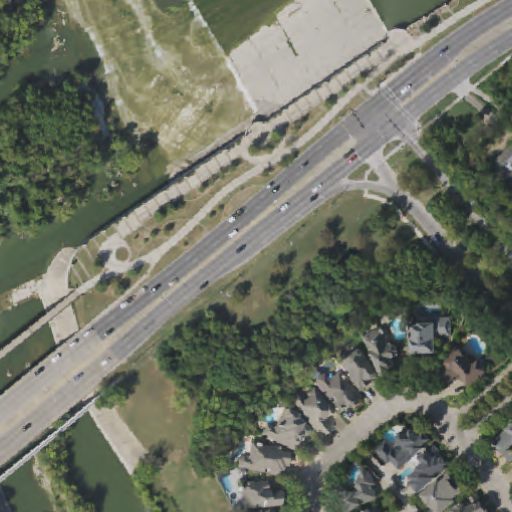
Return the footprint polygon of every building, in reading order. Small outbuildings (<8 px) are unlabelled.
[(511,191),(495,170),(498,167),(496,166),(497,162),(511,149),(511,191)] [(422,356),(412,355),(413,327),(420,327),(420,325),(438,325),(438,319),(452,320),(452,338),(437,337),(437,356),(422,356)] [(392,346),(393,347),(396,345),(400,353),(398,353),(400,356),(393,360),(397,369),(383,378),(372,356),(375,354),(373,351),(371,353),(363,338),(383,328),(392,346)] [(436,384),(435,368),(450,367),(450,348),(435,349),(435,355),(409,355),(410,385),(436,384)] [(366,355),(366,357),(377,369),(375,371),(379,375),(377,377),(379,379),(375,383),(373,381),(371,383),(372,384),(363,392),(338,363),(338,360),(340,359),(344,361),(353,353),(355,355),(359,351),(362,352),(366,355)] [(464,353),(475,366),(481,361),(488,370),(488,374),(471,389),(459,377),(450,384),(443,376),(450,369),(448,366),(464,353)] [(381,408),(396,401),(390,390),(398,386),(392,373),(388,375),(380,359),(362,368),(381,408)] [(325,376),(329,381),(331,379),(333,381),(339,376),(342,379),(343,377),(351,387),(353,386),(364,399),(361,401),(363,404),(358,408),(356,405),(351,408),(348,404),(346,406),(349,410),(342,415),(315,384),(316,380),(321,376),(324,375),(325,376)] [(357,423),(379,409),(360,379),(338,392),(357,423)] [(448,414),(457,406),(468,419),(488,401),(478,391),(473,395),(460,380),(436,401),(448,414)] [(308,387),(311,391),(314,388),(335,412),(325,420),(334,431),(323,441),(290,402),(308,387)] [(327,411),(322,405),(312,412),(339,445),(349,436),(353,440),(363,432),(338,402),(327,411)] [(304,425),(303,427),(309,429),(311,433),(309,436),(306,438),(303,437),(294,452),(262,435),(267,425),(275,429),(276,426),(280,428),(284,420),(282,419),(287,411),(300,418),(298,422),(304,425)] [(334,443),(314,419),(301,430),(296,424),(288,431),(317,466),(328,457),(324,451),(334,443)] [(511,450),(506,456),(495,443),(511,428),(511,450)] [(417,437),(423,438),(426,434),(432,441),(424,448),(426,451),(401,472),(393,463),(389,466),(377,451),(388,442),(393,449),(395,447),(398,451),(401,448),(398,444),(399,439),(403,435),(409,435),(413,431),(416,432),(418,434),(418,436),(417,437)] [(274,460),(265,455),(260,465),(295,483),(309,456),(283,442),(274,460)] [(252,444),(282,449),(281,452),(290,454),(288,468),(285,468),(283,478),(238,469),(237,467),(238,460),(242,457),(249,458),(252,444)] [(439,480),(421,496),(411,486),(414,483),(411,479),(419,473),(418,470),(424,465),(420,460),(436,445),(442,452),(439,455),(449,466),(437,477),(439,480)] [(395,503),(432,473),(424,463),(418,467),(412,460),(405,466),(402,462),(391,471),(389,469),(376,480),(395,503)] [(373,488),(379,499),(354,511),(342,511),(333,495),(335,490),(340,487),(345,489),(348,494),(350,493),(354,495),(359,492),(357,490),(363,472),(371,473),(377,486),(373,488)] [(452,472),(466,486),(465,487),(470,492),(457,502),(459,504),(449,511),(435,511),(423,498),(452,472)] [(417,488),(422,495),(406,508),(408,511),(432,511),(450,498),(433,476),(417,488)] [(268,483),(269,494),(282,493),(282,501),(281,502),(281,508),(263,510),(262,508),(258,508),(258,510),(241,511),(239,485),(268,483)] [(484,503),(490,511),(455,511),(467,506),(470,511),(484,503)]
